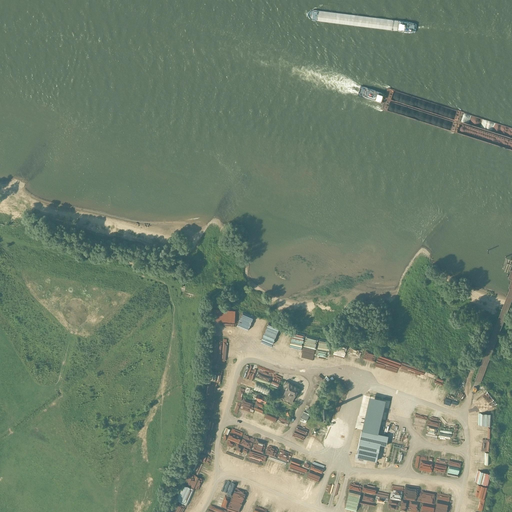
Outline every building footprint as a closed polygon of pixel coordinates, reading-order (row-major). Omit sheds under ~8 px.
[(209,360),(219,360),(220,342),(216,342),(217,340),(224,340),(224,337),(210,336),(209,360)] [(245,365),(242,377),(249,379),(252,367),(245,365)] [(255,374),(254,379),(269,384),(270,378),(255,374)] [(286,388),(282,396),(292,401),(299,388),(289,383),(289,382),(285,380),(283,386),(286,388)] [(257,382),(254,389),(268,395),(271,388),(257,382)] [(247,388),(245,392),(244,395),(265,404),(268,397),(247,388)] [(386,405),(388,398),(379,395),(377,402),(386,405)] [(412,416),(425,419),(427,412),(414,409),(412,416)] [(300,419),(306,421),(308,413),(302,411),(300,419)] [(440,426),(441,417),(427,416),(426,425),(440,426)] [(279,421),(289,427),(291,422),(281,417),(279,421)] [(329,425),(323,437),(338,444),(344,432),(329,425)] [(491,443),(491,425),(476,425),(476,442),(491,443)] [(295,430),(293,439),(305,442),(307,432),(295,430)] [(383,445),(384,442),(385,435),(362,430),(356,456),(376,461),(380,444),(383,445)] [(225,448),(236,454),(239,447),(227,442),(225,448)] [(477,444),(476,461),(488,461),(489,445),(477,444)] [(197,455),(190,471),(201,476),(202,471),(198,469),(199,466),(202,467),(206,460),(197,455)] [(413,455),(411,469),(446,472),(446,473),(459,475),(460,462),(434,460),(433,463),(420,462),(420,455),(413,455)] [(290,464),(287,473),(301,478),(304,470),(290,464)] [(470,482),(480,485),(481,483),(477,482),(479,471),(488,473),(489,468),(473,465),(470,482)] [(308,471),(301,487),(313,491),(320,475),(308,471)] [(187,473),(183,481),(196,487),(197,486),(199,487),(202,481),(187,473)]
